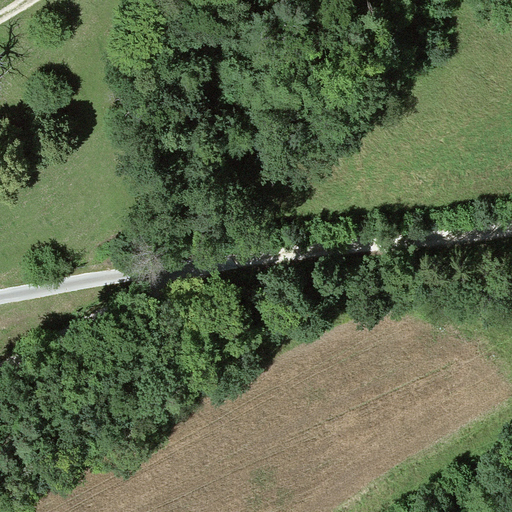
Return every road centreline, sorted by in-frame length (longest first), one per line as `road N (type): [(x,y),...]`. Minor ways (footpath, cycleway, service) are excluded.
road 1 (track): [(511,226),(181,269)]
road 2 (track): [(181,269),(0,373)]
road 3 (track): [(181,269),(0,297)]
